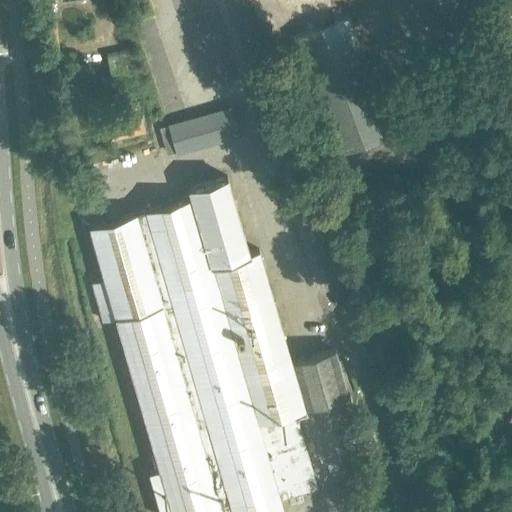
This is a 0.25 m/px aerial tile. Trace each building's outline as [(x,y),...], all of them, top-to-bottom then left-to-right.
[(394,133),(350,17),(294,38),(338,154),(394,133)] [(58,41),(56,21),(42,23),(44,43),(58,41)] [(138,89),(130,50),(106,55),(115,94),(138,89)] [(226,94),(161,110),(169,140),(234,124),(226,94)] [(143,127),(136,102),(103,110),(110,136),(143,127)] [(79,115),(83,129),(102,124),(98,111),(79,115)] [(160,468),(149,471),(160,511),(283,511),(279,496),(316,485),(296,416),(306,413),(304,406),(347,393),(334,348),(291,360),(259,248),(250,251),(228,175),(189,186),(192,195),(90,224),(105,277),(92,281),(102,318),(115,315),(160,468)]
